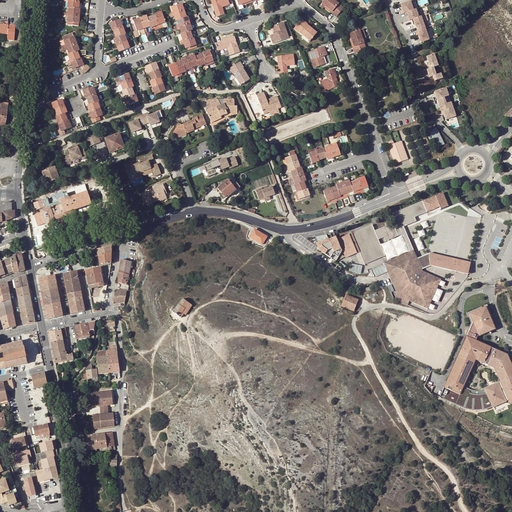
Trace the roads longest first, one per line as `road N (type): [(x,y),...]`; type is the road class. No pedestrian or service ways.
road 1 (residential): [(296,228),(244,99),(231,91),(177,95),(21,154)]
road 2 (track): [(465,511),(451,476),(421,450),(370,359),(357,364),(244,334),(216,350)]
road 3 (residential): [(378,156),(333,36),(296,5)]
road 4 (residential): [(388,0),(418,68),(423,101),(462,152)]
road 5 (track): [(321,352),(280,316),(235,302),(202,305),(184,323)]
road 6 (secondary): [(38,0),(21,154)]
road 7 (track): [(370,359),(353,325),(362,311),(393,306),(425,317)]
